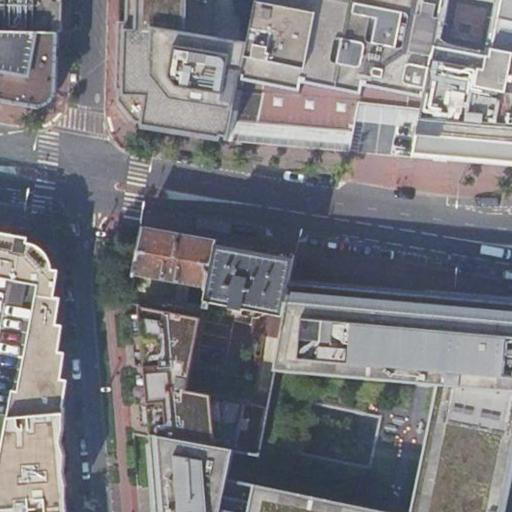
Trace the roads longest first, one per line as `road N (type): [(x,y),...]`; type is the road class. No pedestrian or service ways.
road 1 (residential): [(86,202),(82,278),(103,511)]
road 2 (secondary): [(497,241),(210,196)]
road 3 (residential): [(87,0),(85,164)]
road 4 (secondary): [(210,196),(85,164)]
road 5 (secondary): [(86,202),(210,196)]
